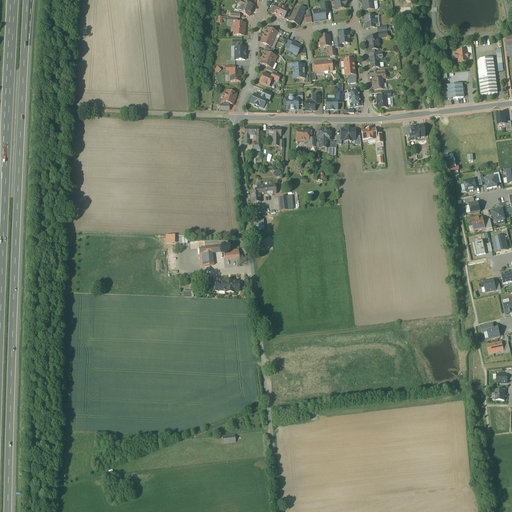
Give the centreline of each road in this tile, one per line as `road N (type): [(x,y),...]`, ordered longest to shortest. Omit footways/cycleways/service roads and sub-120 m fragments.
road 1 (motorway): [(10,511),(27,0)]
road 2 (residential): [(275,511),(235,116)]
road 3 (motorway): [(12,0),(0,329)]
road 4 (unclassified): [(235,116),(75,103)]
road 5 (unclassified): [(511,103),(369,119)]
road 6 (unclassified): [(369,119),(235,116)]
